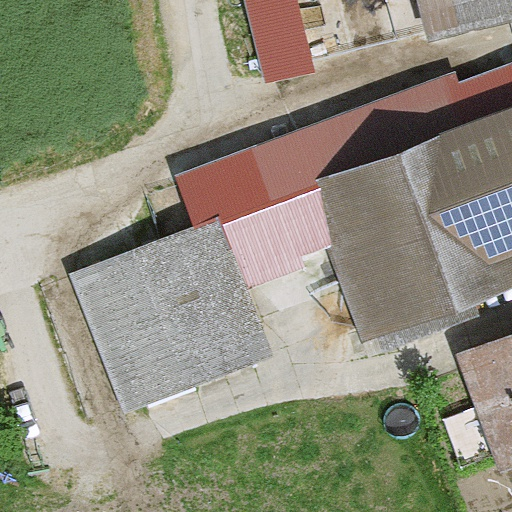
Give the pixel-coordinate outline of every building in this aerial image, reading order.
[(511,0),(401,0),(409,34),(511,11),(511,0)] [(511,102),(256,191),(278,254),(315,241),(347,332),(511,275),(511,102)] [(198,216),(55,271),(112,415),(255,360),(198,216)] [(0,280),(0,356),(37,348),(22,276),(0,280)] [(511,324),(438,350),(479,467),(511,456),(511,324)]
